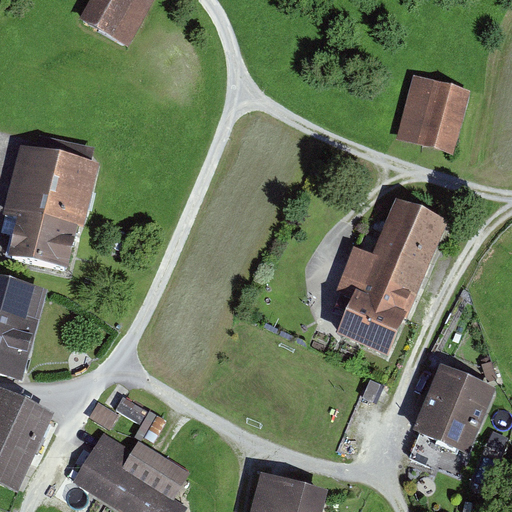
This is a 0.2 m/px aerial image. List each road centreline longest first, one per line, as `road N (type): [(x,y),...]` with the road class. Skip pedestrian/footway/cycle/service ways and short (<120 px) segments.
road 1 (track): [(29,511),(167,268),(241,94)]
road 2 (track): [(381,478),(293,461),(122,380),(68,390),(0,387)]
road 3 (track): [(205,0),(232,39),(241,94),(418,175),(511,195)]
road 4 (track): [(399,511),(381,478),(381,450),(455,277),(511,209)]
road 5 (track): [(331,321),(322,291),(339,241),(387,193),(418,175)]
